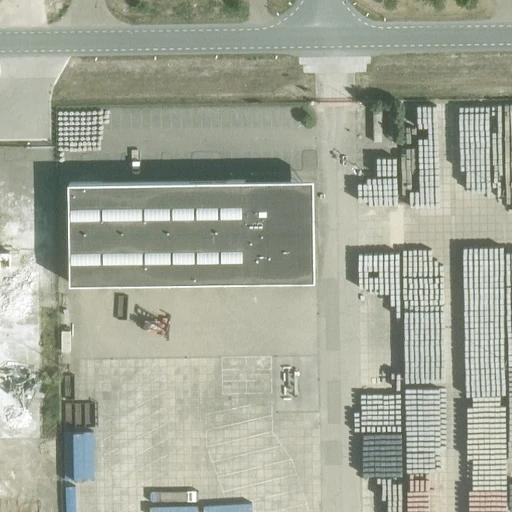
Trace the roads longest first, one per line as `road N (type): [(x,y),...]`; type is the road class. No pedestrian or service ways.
road 1 (unclassified): [(33,41),(331,33)]
road 2 (unclassified): [(331,33),(511,31)]
